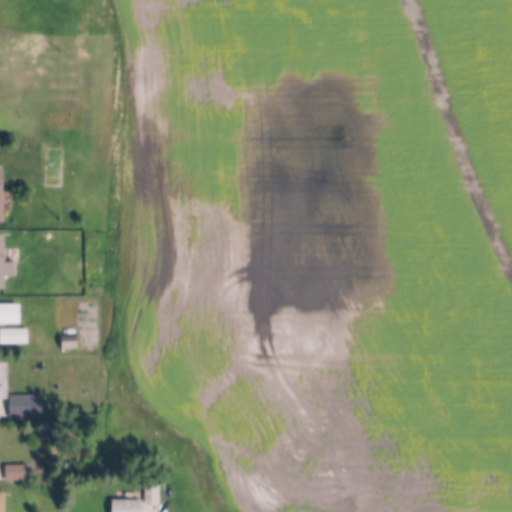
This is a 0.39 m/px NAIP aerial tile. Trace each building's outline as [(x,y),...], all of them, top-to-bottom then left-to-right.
[(15,263),(15,277),(5,277),(5,291),(0,291),(0,235),(5,235),(5,263),(15,263)] [(71,287),(81,287),(81,295),(71,295),(71,287)] [(0,305),(21,305),(21,324),(0,324),(0,305)] [(0,329),(28,329),(28,344),(0,344),(0,329)] [(61,336),(78,335),(78,348),(61,348),(61,336)] [(0,362),(8,362),(8,399),(0,399),(0,362)] [(10,395),(43,395),(43,418),(10,418),(10,395)] [(5,465),(27,465),(27,480),(5,480),(5,465)] [(144,484),(159,484),(159,505),(145,505),(144,484)] [(113,511),(113,500),(143,500),(143,511),(113,511)]
